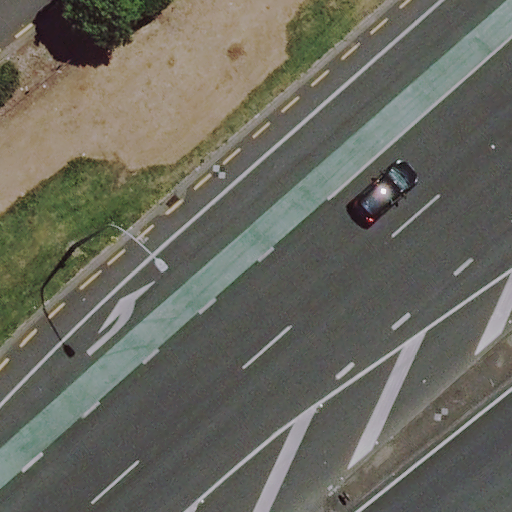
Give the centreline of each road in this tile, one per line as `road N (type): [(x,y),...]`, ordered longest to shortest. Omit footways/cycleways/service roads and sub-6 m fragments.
road 1 (secondary): [(0,506),(15,475),(302,170),(496,0)]
road 2 (primary): [(158,511),(253,406),(511,176)]
